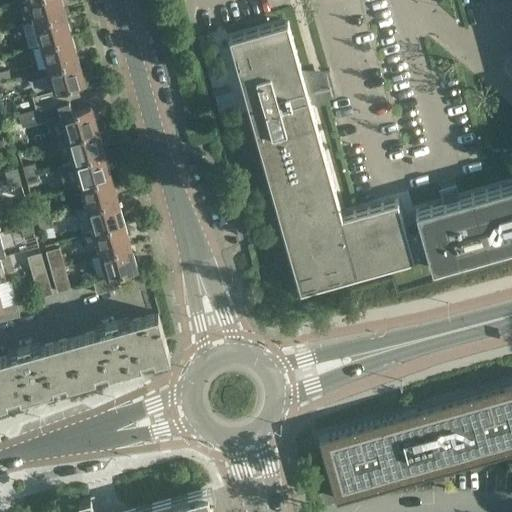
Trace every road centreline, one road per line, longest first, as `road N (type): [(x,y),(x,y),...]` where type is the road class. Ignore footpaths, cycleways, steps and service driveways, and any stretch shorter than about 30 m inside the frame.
road 1 (unclassified): [(199,281),(117,0)]
road 2 (unclassified): [(376,353),(511,316)]
